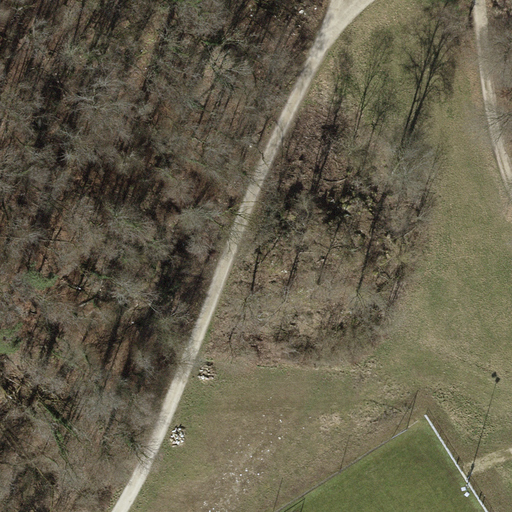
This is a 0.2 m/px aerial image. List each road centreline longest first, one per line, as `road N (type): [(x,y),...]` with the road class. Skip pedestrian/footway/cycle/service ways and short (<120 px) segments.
road 1 (track): [(120,511),(154,448),(283,127),(342,12)]
road 2 (track): [(480,0),(487,84),(511,183)]
